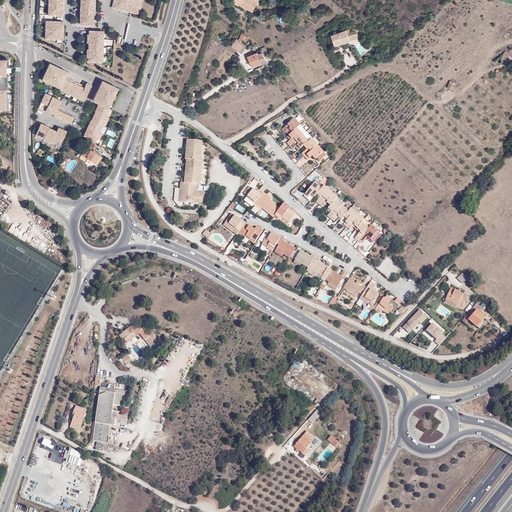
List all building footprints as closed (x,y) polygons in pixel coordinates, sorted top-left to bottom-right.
[(63,13),(62,0),(49,0),(49,13),(63,13)] [(94,23),(94,0),(80,0),(80,23),(94,23)] [(141,12),(143,0),(114,0),(113,7),(141,12)] [(234,0),(235,0),(241,3),(240,5),(253,12),(258,0),(234,0)] [(62,37),(62,21),(46,21),(46,37),(62,37)] [(349,36),(353,34),(351,29),(332,36),(335,45),(343,43),(350,41),(349,36)] [(87,60),(102,60),(102,30),(87,30),(87,60)] [(241,53),(246,46),(241,42),(238,40),(237,39),(232,46),(241,53)] [(307,44),(298,49),(300,52),(309,47),(307,44)] [(252,67),(271,58),(267,51),(263,53),(259,55),(258,53),(248,57),(252,67)] [(60,87),(67,72),(48,63),(41,79),(60,87)] [(87,82),(84,87),(65,78),(60,88),(84,100),(91,84),(87,82)] [(110,104),(117,88),(102,81),(93,101),(108,108),(110,104)] [(53,114),(60,99),(44,92),(37,106),(53,114)] [(105,117),(109,109),(96,103),(82,135),(94,140),(95,137),(98,138),(100,134),(98,133),(102,123),(105,125),(108,118),(105,117)] [(71,124),(74,118),(57,109),(54,115),(54,116),(71,124)] [(297,122),(300,126),(303,124),(297,117),(293,120),(296,123),(297,122)] [(289,129),(291,128),(294,131),(297,128),(300,126),(297,122),(296,123),(293,120),(282,130),(285,133),(289,129)] [(56,131),(39,123),(34,135),(55,145),(56,141),(60,143),(65,131),(57,128),(56,131)] [(291,140),(287,143),(290,146),(301,136),(299,133),(300,132),(297,128),(294,131),(292,133),(290,134),(293,138),(291,140)] [(299,144),(302,148),(304,146),(305,145),(308,142),(305,138),(304,140),(301,136),(290,146),(293,149),(297,145),(299,144)] [(307,150),(302,153),(305,156),(316,147),(314,144),(315,142),(312,139),(308,142),(305,145),(308,148),(307,150)] [(184,207),(185,202),(198,203),(198,201),(203,202),(204,192),(203,192),(197,192),(197,184),(200,184),(201,175),(202,161),(201,161),(203,141),(187,140),(185,160),(187,160),(185,179),(183,178),(182,183),(181,182),(180,188),(175,188),(174,201),(178,206),(184,207)] [(85,162),(88,159),(94,163),(99,155),(94,152),(97,147),(89,141),(86,146),(79,158),(85,162)] [(320,161),(326,156),(324,152),(320,149),(319,150),(316,147),(305,156),(308,160),(312,156),(314,155),(317,158),(320,161)] [(98,165),(103,157),(99,155),(94,163),(98,165)] [(311,194),(312,192),(316,195),(317,194),(318,192),(321,188),(317,185),(316,187),(313,184),(306,194),(304,195),(308,198),(311,194)] [(326,190),(328,189),(324,186),(321,188),(318,192),(322,196),(320,197),(317,202),(320,204),(329,193),(326,190)] [(253,189),(250,193),(248,196),(251,199),(250,200),(254,204),(255,203),(261,195),(253,189)] [(270,200),(265,196),(267,195),(264,192),(263,193),(261,195),(255,203),(268,213),(273,218),(275,215),(277,213),(280,208),(276,204),(270,200)] [(333,194),(332,195),(329,193),(320,204),(323,207),(327,203),(328,201),(332,204),(335,200),(337,197),(333,194)] [(463,203),(468,198),(464,194),(459,199),(463,203)] [(342,206),(344,203),(337,197),(335,200),(339,203),(338,205),(341,207),(342,206)] [(338,205),(339,203),(335,200),(332,204),(330,205),(329,207),(333,210),(332,211),(327,216),(331,219),(341,207),(338,205)] [(287,207),(287,206),(284,203),(280,208),(277,213),(290,223),(296,214),(287,207)] [(360,211),(353,205),(351,208),(355,211),(353,213),(356,215),(358,214),(360,211)] [(345,208),(344,210),(341,207),(331,219),(334,221),(338,217),(339,215),(343,218),(344,217),(345,215),(348,211),(346,209),(345,208)] [(353,213),(355,211),(351,208),(348,211),(345,215),(349,218),(347,220),(344,224),(347,227),(356,215),(353,213)] [(360,211),(358,214),(356,215),(359,218),(361,216),(364,220),(367,217),(360,211)] [(241,220),(232,213),(226,221),(240,231),(245,224),(241,220)] [(290,223),(277,213),(275,215),(288,225),(290,223)] [(361,216),(359,218),(356,215),(347,227),(350,230),(354,225),(355,223),(359,226),(362,222),(364,220),(361,216)] [(370,227),(371,225),(364,220),(362,222),(366,226),(365,227),(367,229),(369,228),(370,227)] [(226,221),(223,225),(237,235),(239,232),(240,231),(226,221)] [(365,227),(366,226),(362,222),(359,226),(357,228),(361,231),(360,232),(355,238),(358,241),(360,239),(367,229),(365,227)] [(245,224),(240,231),(239,232),(242,235),(243,234),(250,239),(249,240),(254,243),(263,231),(258,227),(257,226),(254,229),(251,227),(250,229),(248,227),(249,226),(249,225),(246,223),(245,224)] [(374,228),(373,229),(370,227),(369,228),(367,229),(360,239),(363,241),(367,236),(371,239),(378,231),(377,231),(379,229),(376,227),(375,228),(374,228)] [(373,241),(380,233),(378,231),(371,239),(373,241)] [(277,235),(276,236),(271,232),(268,238),(267,237),(263,243),(268,246),(267,248),(271,250),(273,251),(277,244),(281,237),(277,235)] [(262,234),(258,240),(263,243),(267,237),(262,234)] [(276,250),(283,254),(286,256),(287,255),(291,257),(294,252),(296,248),(290,245),(289,247),(286,246),(287,243),(283,241),(284,239),(281,237),(277,244),(279,245),(276,250)] [(295,260),(301,263),(308,268),(315,256),(312,254),(311,256),(301,250),(295,260)] [(315,256),(308,268),(317,272),(323,276),(321,278),(324,279),(325,280),(325,279),(331,270),(327,268),(328,267),(317,261),(318,258),(315,256)] [(343,277),(345,278),(348,273),(343,270),(340,275),(331,270),(325,279),(329,282),(337,286),(337,287),(337,286),(339,283),(343,277)] [(462,283),(466,279),(462,274),(458,278),(462,283)] [(356,283),(349,279),(343,288),(348,291),(357,296),(359,292),(362,294),(367,287),(363,285),(362,287),(359,285),(356,283)] [(370,282),(367,287),(362,294),(362,295),(370,301),(370,302),(372,304),(378,294),(377,293),(372,290),(373,289),(375,285),(370,282)] [(463,306),(467,296),(458,293),(458,291),(450,288),(446,299),(463,306)] [(346,293),(355,299),(357,296),(348,291),(346,293)] [(370,301),(362,295),(360,298),(368,304),(370,302),(370,301)] [(387,296),(385,298),(383,297),(379,304),(386,309),(384,312),(388,314),(392,310),(394,311),(402,302),(397,298),(394,302),(387,296)] [(462,309),(463,306),(446,299),(444,302),(455,307),(456,306),(462,309)] [(483,308),(477,303),(465,316),(469,320),(477,327),(485,317),(480,312),(483,308)] [(419,311),(402,328),(410,335),(426,318),(419,311)] [(138,330),(134,324),(122,334),(125,338),(124,339),(127,343),(141,333),(152,349),(156,345),(155,344),(157,342),(153,335),(151,337),(150,337),(143,327),(138,330)] [(439,347),(447,337),(432,325),(424,334),(439,347)] [(127,355),(122,359),(127,365),(132,361),(127,355)] [(123,406),(124,399),(125,391),(111,389),(110,392),(100,391),(93,441),(98,442),(97,445),(96,445),(96,450),(103,451),(104,446),(103,446),(103,443),(109,443),(111,425),(114,425),(115,418),(125,420),(126,416),(116,414),(117,414),(112,413),(113,405),(123,406)] [(86,413),(75,409),(73,414),(75,415),(74,416),(71,427),(80,430),(86,413)] [(320,415),(315,412),(308,420),(313,424),(320,415)] [(307,432),(294,447),(297,449),(299,451),(306,456),(309,451),(306,449),(315,438),(307,432)] [(64,461),(81,465),(83,457),(80,457),(82,451),(67,448),(64,461)] [(61,452),(48,450),(47,459),(60,461),(61,452)]
